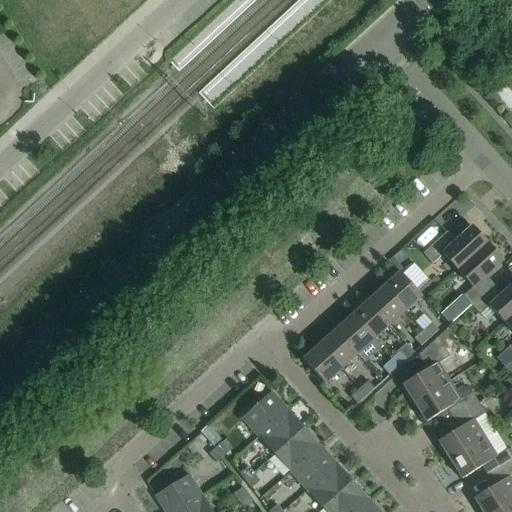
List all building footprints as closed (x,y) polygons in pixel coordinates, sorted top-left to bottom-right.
[(457,271),(487,244),(471,227),(451,245),(443,236),(423,254),(432,264),(442,255),(457,271)] [(471,306),(491,288),(483,279),(502,261),(487,244),(457,271),(472,287),(462,296),(471,306)] [(405,256),(400,250),(389,259),(389,260),(394,266),(405,256)] [(383,288),(405,312),(421,297),(399,273),(383,288)] [(504,323),(511,315),(511,284),(498,297),(491,288),(471,306),(479,316),(489,307),(504,323)] [(389,326),(405,312),(383,288),(367,302),(389,326)] [(373,341),(389,326),(367,302),(351,317),(373,341)] [(351,317),(335,331),(357,355),(364,363),(380,349),(373,341),(351,317)] [(422,331),(429,339),(438,331),(431,323),(422,331)] [(341,370),(357,355),(335,331),(319,346),(341,370)] [(420,347),(429,339),(422,331),(414,339),(420,347)] [(414,404),(449,382),(438,364),(449,357),(437,338),(418,356),(427,370),(402,385),(414,404)] [(451,344),(451,345),(456,352),(457,353),(464,348),(464,347),(460,340),(459,340),(451,344)] [(324,385),(341,370),(319,346),(302,360),(324,385)] [(390,360),(397,368),(406,360),(399,352),(390,360)] [(388,376),(397,368),(390,360),(382,368),(388,376)] [(358,389),(365,397),(374,389),(367,381),(358,389)] [(456,417),(478,403),(469,389),(460,387),(455,391),(449,382),(414,404),(426,423),(450,407),(456,417)] [(500,404),(511,397),(511,394),(507,386),(494,394),(500,404)] [(356,405),(365,397),(358,389),(350,397),(356,405)] [(258,438),(287,411),(271,392),(241,419),(258,438)] [(450,461),(485,439),(474,421),(485,414),(478,403),(456,417),(462,427),(438,442),(450,461)] [(274,455),(303,428),(287,411),(258,438),(274,455)] [(290,473),(319,446),(303,428),(274,455),(290,473)] [(492,474),(511,461),(511,457),(507,449),(496,456),(485,439),(450,461),(461,480),(486,464),(492,474)] [(222,457),(229,452),(222,444),(215,449),(222,457)] [(306,491),(335,464),(319,446),(290,473),(306,491)] [(216,463),(222,457),(215,449),(209,455),(216,463)] [(481,511),(493,511),(511,500),(511,482),(509,478),(511,475),(511,461),(492,474),(498,483),(473,499),(481,511)] [(322,509),(352,482),(335,464),(306,491),(322,509)] [(244,481),(252,474),(247,467),(239,474),(244,481)] [(252,474),(244,481),(249,487),(258,481),(252,474)] [(163,511),(176,511),(201,496),(188,475),(154,496),(163,511)] [(324,511),(353,511),(368,499),(352,482),(322,509),(324,511)] [(238,501),(247,495),(242,488),(233,494),(238,501)] [(247,495),(238,501),(244,508),(252,502),(247,495)] [(211,511),(201,496),(176,511),(211,511)] [(379,511),(368,499),(353,511),(379,511)] [(511,511),(511,500),(493,511),(511,511)]
